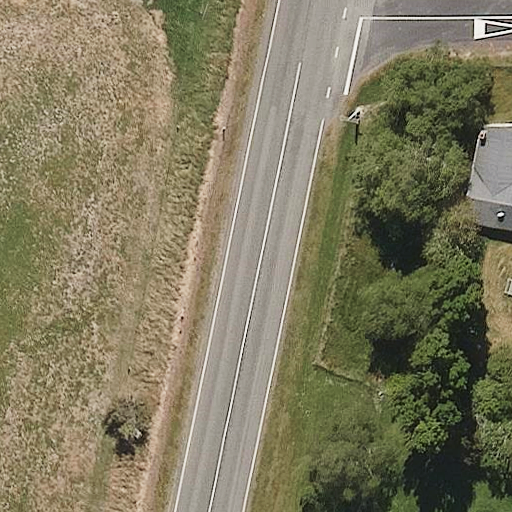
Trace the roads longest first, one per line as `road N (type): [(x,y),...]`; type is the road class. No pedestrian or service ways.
road 1 (primary): [(312,12),(210,511)]
road 2 (residential): [(312,12),(511,15)]
